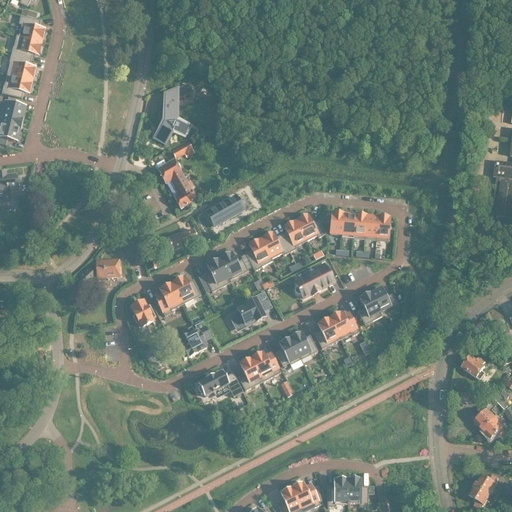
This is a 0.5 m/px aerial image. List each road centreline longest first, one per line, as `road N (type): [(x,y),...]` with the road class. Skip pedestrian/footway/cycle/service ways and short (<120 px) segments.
road 1 (residential): [(121,377),(168,385),(397,263),(394,211),(304,203),(120,297),(124,369)]
road 2 (residential): [(120,166),(144,61),(145,0)]
road 3 (residential): [(55,0),(58,30),(27,157)]
road 4 (residential): [(370,471),(304,469),(233,511)]
road 5 (residential): [(50,276),(93,238),(120,166)]
